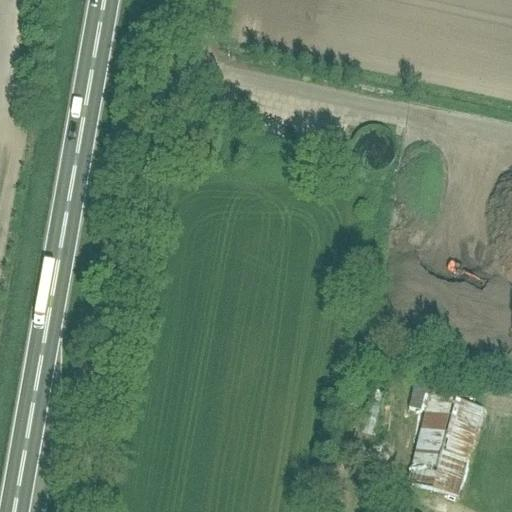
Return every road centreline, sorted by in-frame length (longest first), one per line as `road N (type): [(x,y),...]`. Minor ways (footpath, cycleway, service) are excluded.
road 1 (unclassified): [(82,511),(134,221),(181,98),(203,0)]
road 2 (trunk): [(14,511),(104,0)]
